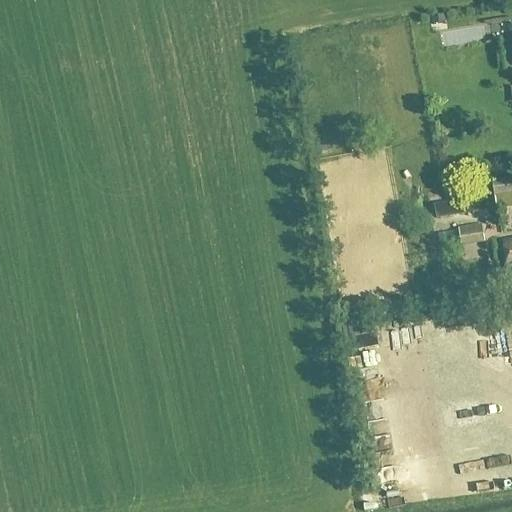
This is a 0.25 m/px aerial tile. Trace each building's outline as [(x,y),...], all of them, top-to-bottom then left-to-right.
[(444,23),(443,15),(428,17),(429,25),(444,23)] [(511,198),(511,177),(511,174),(489,178),(493,202),(511,198)] [(484,245),(480,226),(458,230),(462,248),(484,245)] [(511,242),(502,244),(507,273),(511,272),(511,242)] [(367,300),(338,305),(341,322),(346,321),(349,339),(374,335),(367,300)] [(452,321),(485,315),(483,305),(467,308),(467,309),(450,312),(452,321)] [(496,453),(495,446),(472,447),(472,454),(496,453)] [(379,461),(384,473),(400,467),(396,455),(379,461)]
